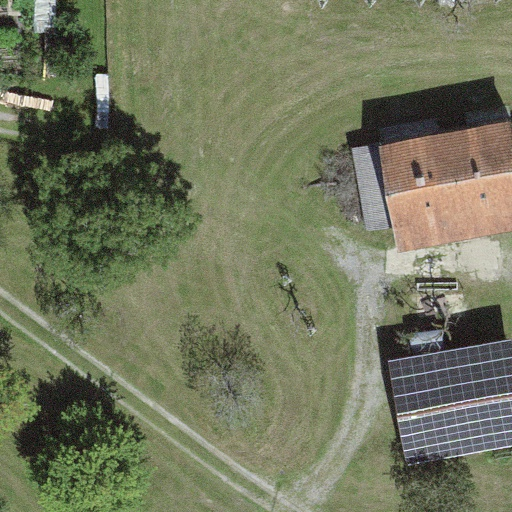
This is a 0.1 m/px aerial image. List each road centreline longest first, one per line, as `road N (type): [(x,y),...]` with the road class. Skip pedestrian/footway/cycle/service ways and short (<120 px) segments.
road 1 (track): [(0,139),(136,178),(329,263),(355,300),(359,347),(349,435),(313,511)]
road 2 (track): [(0,330),(250,511)]
